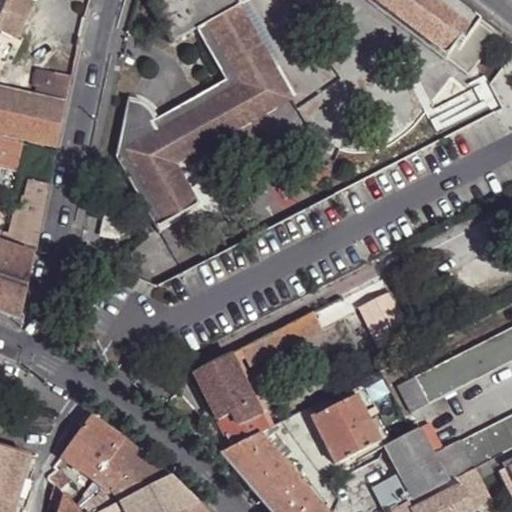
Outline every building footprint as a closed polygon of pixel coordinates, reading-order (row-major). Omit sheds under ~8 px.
[(0,0),(0,17),(2,19),(0,23),(0,29),(18,38),(36,2),(32,0),(0,0)] [(186,0),(185,1),(185,0),(152,0),(147,3),(170,43),(194,29),(225,82),(154,122),(146,113),(138,107),(127,103),(116,159),(156,229),(158,228),(198,205),(175,165),(291,99),(274,68),(239,4),(244,0),(186,0)] [(286,62),(251,0),(244,0),(239,4),(274,68),(286,62)] [(449,0),(370,0),(445,57),(454,45),(458,47),(478,21),(449,0)] [(496,36),(478,21),(458,47),(454,45),(445,57),(467,74),(496,36)] [(37,97),(49,100),(55,73),(40,70),(36,85),(40,86),(37,97)] [(49,100),(65,103),(71,76),(55,73),(49,100)] [(0,89),(0,134),(56,147),(65,103),(49,100),(37,97),(0,89)] [(0,168),(15,172),(21,144),(0,138),(0,168)] [(46,204),(49,186),(32,181),(28,200),(46,204)] [(40,230),(46,204),(28,200),(23,199),(21,209),(18,222),(18,225),(40,230)] [(121,222),(104,218),(101,235),(117,239),(118,235),(123,236),(125,228),(120,226),(121,222)] [(12,250),(18,225),(14,224),(11,236),(8,236),(6,247),(12,250)] [(34,257),(40,230),(18,225),(12,250),(34,257)] [(2,246),(0,253),(0,313),(20,322),(34,257),(12,250),(6,247),(2,246)] [(407,340),(383,295),(348,313),(372,358),(407,340)] [(229,356),(241,379),(324,337),(312,313),(229,356)] [(511,326),(415,376),(429,403),(511,360),(511,326)] [(192,375),(232,448),(260,434),(269,429),(241,379),(229,356),(192,375)] [(411,412),(429,403),(415,376),(397,385),(411,412)] [(383,448),(386,446),(392,443),(368,390),(357,396),(381,443),(383,448)] [(335,407),(351,399),(348,393),(332,401),(335,407)] [(372,447),(381,443),(357,396),(351,399),(335,407),(312,418),(336,466),(356,456),(372,447)] [(511,413),(432,454),(447,483),(456,478),(475,468),(511,449),(511,413)] [(125,442),(90,419),(60,459),(94,482),(105,490),(87,502),(94,511),(96,511),(99,511),(105,508),(170,478),(125,442)] [(420,429),(425,440),(435,435),(430,424),(420,429)] [(269,429),(260,434),(275,452),(281,459),(291,451),(271,428),(269,429)] [(413,500),(447,483),(432,454),(425,440),(420,429),(392,443),(386,446),(400,476),(413,500)] [(246,486),(269,511),(307,511),(318,503),(310,494),(306,498),(270,455),(275,452),(260,434),(232,448),(220,454),(246,486)] [(21,488),(23,482),(30,459),(0,448),(0,511),(23,511),(25,509),(15,506),(17,501),(21,488)] [(511,449),(475,468),(480,476),(506,463),(509,468),(511,465),(511,449)] [(281,459),(275,452),(270,455),(306,498),(310,494),(281,459)] [(64,499),(76,511),(94,511),(87,502),(55,466),(46,478),(53,487),(64,499)] [(480,476),(475,468),(456,478),(460,484),(469,503),(489,494),(485,488),(480,476)] [(497,473),(500,480),(511,504),(511,474),(509,468),(497,473)] [(409,502),(413,500),(400,476),(373,489),(384,511),(389,511),(391,511),(409,502)] [(186,511),(200,506),(170,478),(105,508),(107,511),(186,511)] [(460,484),(456,478),(447,483),(413,500),(409,502),(412,510),(460,484)] [(469,503),(460,484),(412,510),(413,511),(473,511),(469,503)] [(62,506),(64,499),(53,487),(49,501),(62,506)] [(30,491),(21,488),(17,501),(27,503),(30,491)] [(473,511),(492,501),(489,494),(469,503),(473,511)] [(318,503),(323,508),(328,504),(323,498),(318,503)] [(76,511),(64,499),(62,506),(59,511),(76,511)] [(413,511),(412,510),(409,502),(391,511),(413,511)] [(326,511),(323,508),(318,503),(307,511),(326,511)]
